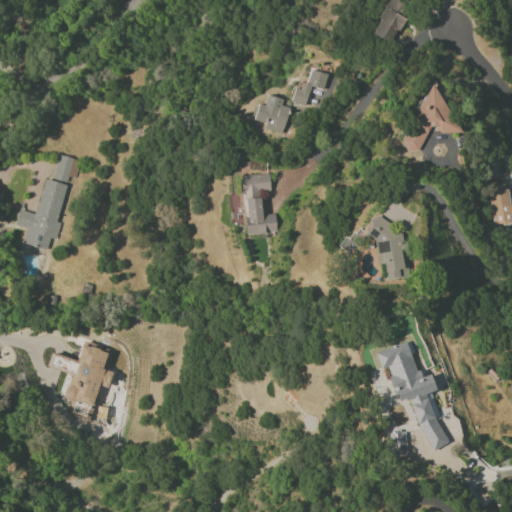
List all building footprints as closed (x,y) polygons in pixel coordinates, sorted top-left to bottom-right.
[(388,0),(370,33),(389,44),(409,9),(394,0),(388,0)] [(418,154),(429,126),(455,136),(461,121),(446,114),(450,103),(439,98),(442,91),(427,85),(402,147),(418,154)] [(74,176),(76,158),(56,156),(53,180),(67,182),(68,175),(74,176)] [(492,226),(511,223),(511,214),(511,211),(511,210),(511,168),(509,177),(487,191),(492,226)] [(240,176),(245,235),(276,232),(274,214),(261,215),(259,191),(269,190),(268,173),(240,176)] [(22,244),(46,250),(49,239),(54,240),(68,185),(43,179),(35,214),(18,210),(14,225),(26,228),(22,244)] [(385,280),(407,277),(405,258),(406,257),(404,236),(374,215),(361,234),(345,236),(338,246),(349,254),(363,233),(374,241),(375,251),(382,255),(385,280)] [(88,422),(98,386),(107,389),(112,372),(102,369),(108,349),(82,342),(76,360),(50,353),(46,368),(69,374),(62,398),(70,400),(66,415),(88,422)] [(443,446),(426,393),(434,390),(430,375),(418,379),(406,342),(374,352),(380,369),(386,367),(397,402),(410,398),(426,451),(443,446)] [(405,455),(405,431),(388,432),(389,456),(405,455)]
